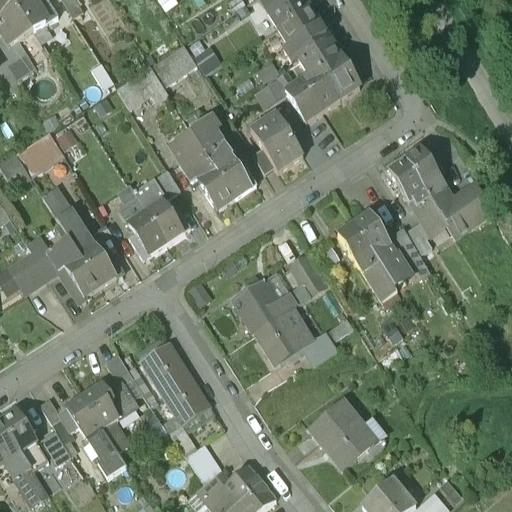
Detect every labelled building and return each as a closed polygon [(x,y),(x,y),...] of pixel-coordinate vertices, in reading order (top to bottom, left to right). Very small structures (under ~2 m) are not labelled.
[(34,34),(11,0),(0,0),(0,34),(2,39),(3,38),(10,49),(34,34)] [(33,1),(32,0),(11,0),(34,34),(45,27),(29,3),(33,1)] [(65,13),(56,0),(45,0),(44,1),(56,19),(65,13)] [(160,0),(157,2),(164,14),(176,6),(172,0),(160,0)] [(238,0),(237,0),(227,7),(232,16),(244,9),(238,0)] [(285,0),(266,0),(274,12),(288,4),(285,0)] [(274,12),(267,17),(278,33),(310,14),(300,0),(293,0),(288,4),(274,12)] [(65,13),(56,19),(61,27),(71,20),(67,13),(65,13)] [(310,14),(278,33),(300,66),(309,60),(331,46),(310,14)] [(10,49),(3,38),(2,39),(0,40),(0,55),(7,66),(11,73),(21,67),(10,49)] [(361,92),(332,46),(331,46),(309,60),(319,74),(303,85),(324,117),(361,92)] [(183,50),(117,92),(131,114),(196,71),(183,50)] [(209,50),(192,61),(203,80),(221,68),(209,50)] [(300,66),(294,70),(303,85),(319,74),(309,60),(300,66)] [(288,80),(280,85),(287,95),(295,90),(288,80)] [(324,117),(303,85),(295,90),(287,95),(286,96),(307,128),(324,117)] [(303,160),(277,120),(253,136),(263,153),(275,171),(278,176),(303,160)] [(234,162),(218,137),(221,133),(215,122),(210,123),(192,135),(193,137),(236,204),(252,194),(232,163),(234,162)] [(50,135),(17,156),(31,179),(65,157),(50,135)] [(236,204),(193,137),(175,148),(185,163),(180,166),(194,189),(200,185),(219,215),(236,204)] [(473,193),(452,206),(431,174),(438,168),(428,151),(404,166),(445,231),(454,245),(491,221),(473,193)] [(275,171),(263,153),(253,159),(265,178),(275,171)] [(445,231),(404,166),(381,180),(392,198),(399,193),(429,241),(445,231)] [(170,173),(157,181),(170,201),(182,193),(170,173)] [(171,216),(164,204),(170,201),(157,181),(136,195),(139,199),(169,246),(191,232),(178,211),(171,216)] [(169,246),(139,199),(121,211),(138,237),(132,241),(145,261),(169,246)] [(3,208),(0,210),(0,226),(1,228),(11,221),(3,208)] [(124,274),(94,227),(88,231),(74,211),(59,222),(72,242),(101,289),(124,274)] [(404,279),(368,222),(353,232),(388,289),(404,279)] [(511,235),(505,225),(496,231),(511,256),(511,235)] [(416,231),(403,239),(415,257),(418,261),(430,254),(416,231)] [(388,289),(353,232),(338,242),(357,272),(380,309),(395,299),(388,289)] [(403,239),(391,246),(403,265),(415,257),(403,239)] [(52,255),(42,241),(29,249),(35,257),(48,279),(62,271),(52,255)] [(101,289),(72,242),(52,255),(62,271),(79,303),(101,289)] [(35,257),(12,272),(26,294),(48,279),(35,257)] [(309,262),(291,274),(310,302),(327,291),(309,262)] [(221,272),(228,281),(238,274),(232,265),(221,272)] [(213,303),(200,285),(187,294),(199,312),(213,303)] [(263,287),(259,290),(255,285),(248,289),(252,295),(232,306),(253,338),(293,313),(297,311),(289,299),(276,308),(263,287)] [(293,313),(253,338),(275,370),(313,345),(293,313)] [(325,339),(302,355),(313,374),(338,358),(325,339)] [(172,345),(142,363),(183,428),(213,409),(172,345)] [(118,357),(107,365),(122,388),(124,387),(134,380),(118,357)] [(105,387),(84,400),(105,432),(114,426),(138,409),(124,387),(122,388),(111,396),(105,387)] [(84,400),(60,417),(72,436),(82,430),(103,464),(100,466),(110,480),(128,467),(114,446),(105,432),(84,400)] [(60,417),(50,402),(40,409),(66,448),(76,441),(72,436),(60,417)] [(343,404),(307,436),(341,478),(380,447),(388,443),(373,424),(366,430),(343,404)] [(49,465),(16,415),(1,426),(21,458),(33,476),(49,465)] [(21,458),(1,426),(0,426),(0,470),(4,467),(31,510),(46,499),(30,474),(21,458)] [(123,440),(114,426),(105,432),(114,446),(123,440)] [(71,460),(55,435),(41,445),(57,469),(71,460)] [(207,445),(188,457),(206,487),(225,473),(207,445)] [(232,484),(207,505),(212,511),(232,511),(264,487),(250,470),(232,484)] [(225,474),(198,493),(207,505),(232,484),(225,474)] [(264,487),(232,511),(266,511),(277,503),(264,487)] [(391,487),(363,511),(417,511),(404,497),(402,499),(391,487)] [(447,487),(440,494),(455,510),(462,503),(447,487)] [(449,511),(436,496),(418,511),(449,511)]
